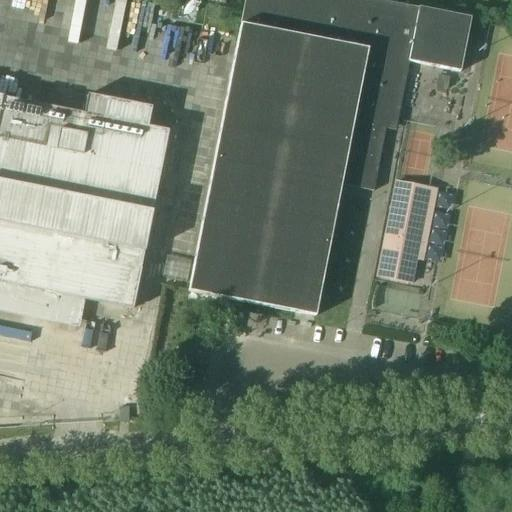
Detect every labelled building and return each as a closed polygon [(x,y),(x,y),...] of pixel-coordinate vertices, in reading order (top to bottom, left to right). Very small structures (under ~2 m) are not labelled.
[(371,0),(245,0),(188,294),(316,318),(341,186),(373,193),(385,130),(395,132),(408,63),(458,72),(468,19),(371,0)] [(447,91),(450,78),(438,75),(436,88),(447,91)] [(0,305),(79,321),(83,301),(131,311),(167,133),(0,99),(0,305)] [(426,200),(393,194),(378,278),(410,284),(426,200)] [(428,232),(425,261),(439,262),(442,233),(428,232)] [(170,373),(182,375),(186,354),(174,351),(170,373)]
